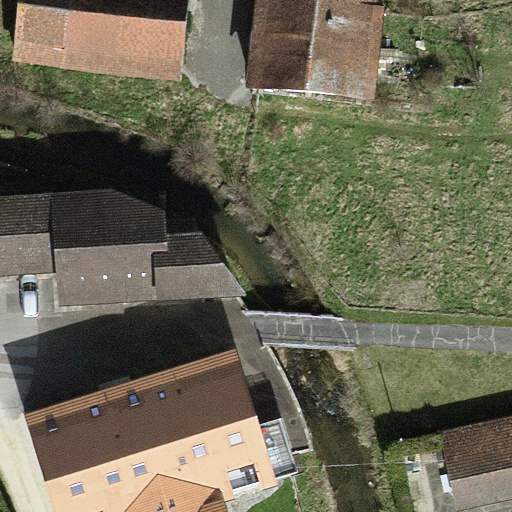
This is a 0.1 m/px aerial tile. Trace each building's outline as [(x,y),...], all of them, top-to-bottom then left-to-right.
[(14,0),(8,65),(175,80),(182,0),(14,0)] [(254,0),(242,92),(355,106),(368,0),(254,0)] [(120,202),(43,206),(47,282),(49,315),(158,309),(154,246),(153,222),(120,202)] [(0,283),(47,282),(43,206),(0,208),(0,283)] [(216,243),(154,246),(158,309),(219,306),(216,243)] [(220,372),(28,426),(52,511),(120,511),(249,476),(220,372)] [(511,426),(437,441),(451,511),(452,511),(511,500),(511,426)]
